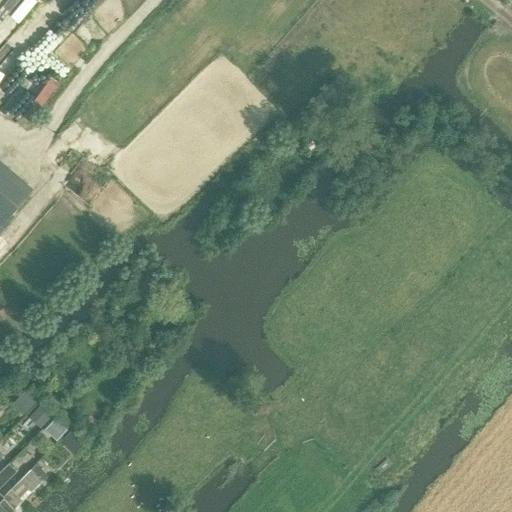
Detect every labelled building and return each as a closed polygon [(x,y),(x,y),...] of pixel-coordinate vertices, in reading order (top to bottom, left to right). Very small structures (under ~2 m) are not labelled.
[(0,228),(34,190),(0,161),(0,228)] [(22,416),(37,401),(26,390),(11,405),(22,416)] [(52,417),(41,406),(32,415),(43,426),(52,417)] [(68,429),(55,417),(43,431),(55,442),(68,429)] [(0,495),(0,488),(16,472),(8,464),(0,471),(0,500),(3,498),(3,497),(0,495)] [(0,511),(11,511),(22,501),(47,477),(36,465),(3,497),(3,498),(0,500),(0,511)]
